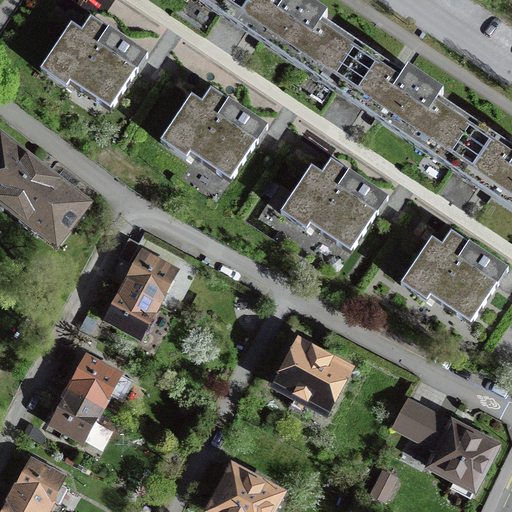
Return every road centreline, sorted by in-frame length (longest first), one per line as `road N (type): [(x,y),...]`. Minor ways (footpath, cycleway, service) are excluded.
road 1 (residential): [(0,446),(132,206)]
road 2 (residential): [(289,293),(511,412)]
road 3 (residential): [(170,511),(289,293)]
road 4 (residential): [(132,206),(289,293)]
road 5 (residential): [(0,105),(132,206)]
road 6 (residential): [(511,71),(404,0)]
